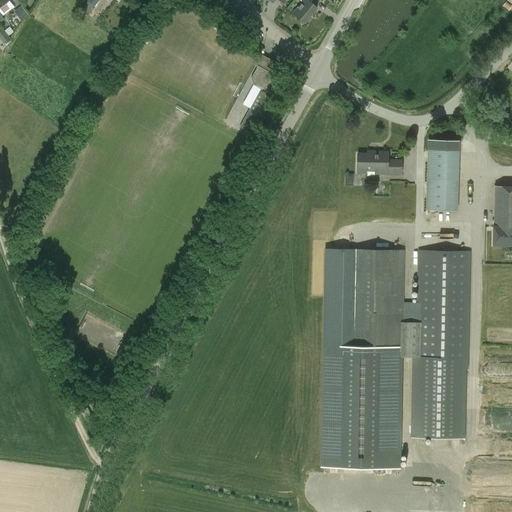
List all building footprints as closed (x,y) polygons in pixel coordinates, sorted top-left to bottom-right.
[(0,0),(0,22),(4,19),(0,13),(0,7),(9,1),(8,0),(0,0)] [(94,6),(99,0),(86,0),(88,1),(84,6),(83,11),(87,14),(94,6)] [(317,8),(309,2),(310,0),(300,0),(303,2),(293,14),(304,23),(317,8)] [(24,18),(28,15),(20,6),(16,9),(24,18)] [(0,29),(0,38),(5,45),(11,40),(2,28),(0,29)] [(250,133),(259,116),(260,116),(274,91),(269,88),(273,80),(271,74),(277,64),(259,54),(253,65),(255,66),(255,67),(257,68),(251,79),(253,86),(260,89),(249,110),(240,127),(250,133)] [(457,212),(459,151),(427,150),(426,211),(457,212)] [(367,154),(357,154),(357,173),(366,173),(366,171),(375,171),(375,175),(378,175),(378,173),(384,173),(384,175),(402,175),(402,161),(388,160),(388,152),(367,152),(367,154)] [(511,186),(494,186),(493,227),(493,245),(511,245),(511,186)] [(349,250),(347,347),(323,347),(320,466),(397,468),(399,358),(413,358),(411,438),(464,439),(466,360),(468,360),(471,251),(417,250),(416,304),(401,304),(402,251),(349,250)] [(87,408),(83,410),(88,421),(92,419),(87,408)]
